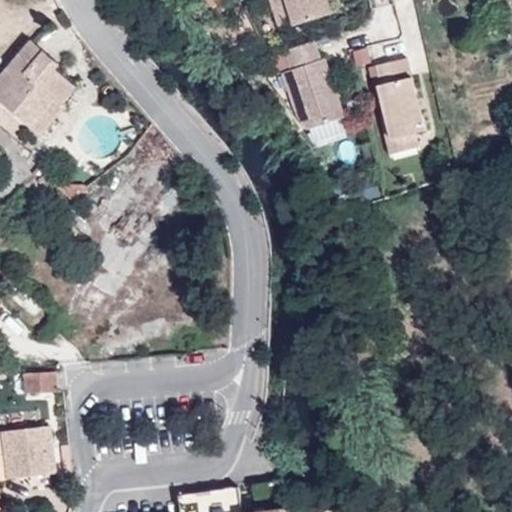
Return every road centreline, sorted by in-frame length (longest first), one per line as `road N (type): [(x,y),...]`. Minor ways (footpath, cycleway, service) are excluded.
road 1 (residential): [(78,0),(237,201),(248,248),(249,315)]
road 2 (residential): [(249,315),(233,360),(217,373),(84,393),(94,489)]
road 3 (residential): [(94,489),(108,478),(219,464),(252,371),(249,315)]
